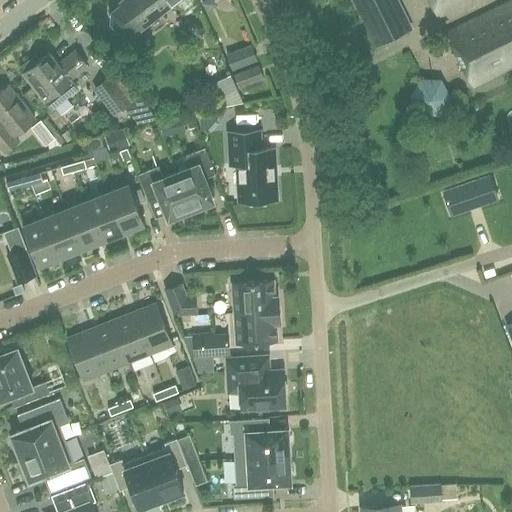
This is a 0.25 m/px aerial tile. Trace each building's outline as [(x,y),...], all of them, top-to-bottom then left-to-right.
[(174,3),(177,0),(120,0),(119,1),(121,4),(112,11),(111,23),(117,31),(129,32),(138,26),(140,28),(173,2),(174,3)] [(212,0),(204,0),(202,2),(208,10),(213,6),(213,1),(212,0)] [(410,30),(395,0),(355,0),(378,46),(410,30)] [(430,0),(438,16),(470,0),(430,0)] [(511,0),(509,2),(446,33),(473,86),(511,66),(511,0)] [(257,59),(252,46),(252,44),(228,53),(233,68),(257,59)] [(130,63),(120,48),(113,54),(123,68),(130,63)] [(77,88),(69,78),(86,65),(74,50),(57,63),(49,53),(41,59),(36,52),(19,66),(51,108),(77,88)] [(264,78),(259,66),(235,75),(239,87),(264,78)] [(128,102),(109,76),(94,88),(114,113),(128,102)] [(34,118),(8,85),(0,90),(0,119),(1,121),(0,121),(0,146),(4,152),(18,140),(14,135),(34,118)] [(238,88),(218,92),(220,105),(240,101),(238,88)] [(170,119),(159,121),(163,136),(174,134),(170,119)] [(39,136),(49,128),(42,120),(32,128),(39,136)] [(123,129),(104,135),(110,151),(128,145),(123,129)] [(274,177),(274,166),(276,166),(275,147),(262,148),(261,130),(228,131),(230,164),(237,164),(238,185),(240,185),(241,199),(239,200),(239,201),(250,200),(251,204),(266,203),(266,199),(278,199),(277,177),(274,177)] [(100,135),(80,140),(84,152),(87,151),(92,150),(104,146),(100,135)] [(213,200),(204,178),(216,173),(205,147),(184,155),(189,167),(176,172),(191,209),(213,200)] [(132,159),(127,148),(120,151),(124,162),(132,159)] [(445,150),(427,157),(433,173),(451,167),(445,150)] [(85,160),(73,163),(75,171),(87,168),(85,160)] [(64,174),(75,171),(73,163),(61,166),(64,174)] [(191,209),(176,172),(164,177),(159,165),(138,173),(149,200),(160,195),(169,218),(191,209)] [(41,172),(29,175),(31,183),(43,180),(41,172)] [(20,187),(31,183),(29,175),(18,179),(20,187)] [(475,180),(444,191),(452,214),(483,203),(497,198),(489,175),(475,180)] [(145,222),(129,184),(107,193),(122,231),(145,222)] [(122,231),(107,193),(85,201),(100,240),(122,231)] [(100,240),(85,201),(63,210),(78,249),(100,240)] [(78,249),(63,210),(40,219),(56,257),(78,249)] [(56,257),(40,219),(23,226),(38,264),(56,257)] [(36,274),(26,248),(7,255),(17,281),(36,274)] [(275,296),(274,279),(232,282),(234,312),(279,309),(278,295),(275,296)] [(187,312),(186,296),(181,283),(165,288),(175,314),(196,312),(187,312)] [(173,343),(157,303),(134,312),(150,352),(173,343)] [(278,339),(276,323),(280,323),(279,309),(234,312),(236,342),(278,339)] [(150,352),(134,312),(112,321),(128,361),(150,352)] [(128,361),(112,321),(90,330),(106,369),(128,361)] [(106,369),(90,330),(67,339),(83,378),(106,369)] [(213,331),(192,332),(194,357),(197,357),(213,356),(230,355),(229,331),(213,332),(213,331)] [(0,399),(23,390),(27,401),(50,393),(45,381),(32,386),(17,347),(3,353),(1,349),(0,349),(0,399)] [(288,391),(287,384),(284,380),(283,370),(269,371),(268,356),(228,358),(229,391),(241,390),(242,408),(285,406),(285,395),(288,391)] [(188,365),(176,370),(183,388),(195,383),(188,365)] [(176,384),(165,389),(168,396),(179,392),(176,384)] [(156,401),(168,396),(165,389),(153,393),(156,401)] [(65,439),(60,425),(69,421),(60,397),(18,414),(22,425),(23,424),(25,428),(12,433),(13,436),(10,439),(13,448),(18,449),(21,456),(65,439)] [(173,398),(163,402),(168,414),(178,410),(173,398)] [(130,399),(119,403),(122,411),(134,406),(130,399)] [(111,415),(122,411),(119,403),(108,408),(111,415)] [(290,443),(290,435),(287,433),(287,429),(264,430),(263,418),(229,420),(230,434),(233,433),(235,458),(288,455),(288,446),(290,443)] [(145,454),(161,498),(184,489),(176,468),(187,464),(176,437),(164,442),(166,446),(145,454)] [(91,475),(84,457),(74,461),(65,439),(21,456),(24,463),(21,467),(24,476),(29,476),(30,480),(56,470),(62,487),(91,475)] [(161,498),(145,454),(123,463),(122,458),(109,463),(113,472),(119,487),(120,490),(131,485),(139,507),(161,498)] [(292,474),(292,467),(289,464),(288,455),(235,458),(236,483),(233,483),(234,497),(268,495),(267,483),(290,481),(290,477),(292,474)] [(113,472),(99,477),(105,492),(119,487),(113,472)] [(93,511),(90,503),(96,500),(88,480),(51,495),(56,507),(58,507),(60,511),(93,511)] [(441,483),(410,485),(411,503),(442,502),(442,500),(457,499),(456,484),(442,485),(441,483)]
